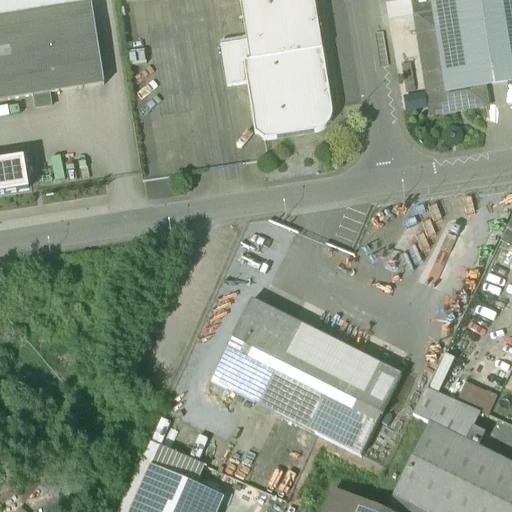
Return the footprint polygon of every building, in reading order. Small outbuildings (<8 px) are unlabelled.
[(90,0),(0,0),(0,20),(91,6),(90,0)] [(313,0),(239,0),(246,43),(250,65),(322,53),(322,52),(313,0)] [(511,0),(432,0),(435,13),(447,93),(483,87),(511,82),(511,0)] [(91,6),(0,20),(0,103),(49,96),(104,87),(91,6)] [(447,93),(435,13),(415,16),(431,116),(486,107),(483,87),(447,93)] [(322,53),(250,65),(246,43),(220,47),(227,88),(246,85),(254,135),(264,142),(317,134),(323,131),(328,127),(331,121),(332,114),(322,52),(322,53)] [(49,96),(33,98),(35,111),(51,108),(49,96)] [(0,188),(26,185),(18,153),(0,156),(0,188)] [(269,223),(246,225),(232,262),(279,282),(300,235),(269,223)] [(401,378),(251,303),(210,383),(360,459),(401,378)] [(479,415),(426,392),(412,418),(428,426),(429,426),(465,444),(479,415)] [(428,426),(393,498),(411,507),(421,511),(511,511),(511,467),(465,444),(429,426),(428,426)] [(148,445),(139,464),(151,469),(196,490),(205,470),(148,445)] [(139,464),(117,511),(132,511),(151,469),(139,464)] [(132,511),(208,511),(215,498),(214,497),(196,490),(151,469),(132,511)] [(379,511),(362,504),(334,492),(334,494),(325,511),(379,511)] [(408,511),(411,507),(393,498),(385,511),(408,511)]
